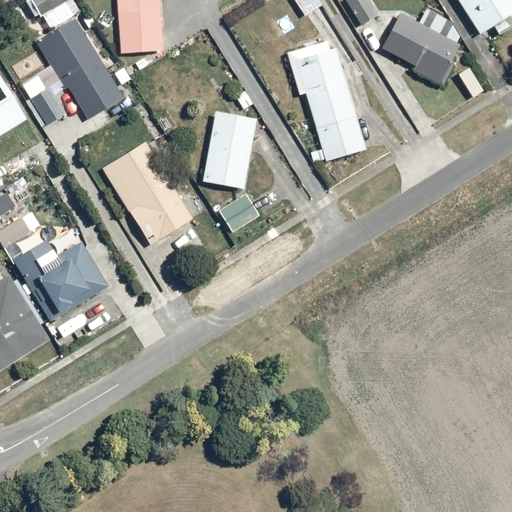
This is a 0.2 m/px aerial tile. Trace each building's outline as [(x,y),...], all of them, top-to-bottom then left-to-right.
[(72,1),(71,0),(27,0),(41,21),(72,1)] [(161,0),(118,0),(122,54),(165,51),(161,0)] [(320,3),(317,0),(292,0),(301,14),(320,3)] [(377,14),(367,0),(342,0),(359,25),(377,14)] [(511,0),(457,0),(481,36),(495,27),(501,36),(511,29),(511,0)] [(420,22),(402,13),(383,49),(416,66),(415,69),(442,83),(462,45),(458,43),(461,36),(453,22),(427,8),(420,22)] [(76,18),(37,42),(66,89),(68,87),(89,120),(126,98),(76,18)] [(300,95),(307,94),(327,161),(368,149),(338,49),(332,51),(329,41),(288,53),(300,95)] [(1,74),(0,74),(0,136),(28,120),(1,74)] [(68,109),(52,82),(31,95),(37,106),(47,122),(68,109)] [(258,119),(217,111),(203,183),(245,190),(258,119)] [(147,142),(105,168),(153,245),(196,219),(147,142)] [(255,215),(241,193),(216,210),(230,232),(255,215)] [(49,239),(13,260),(51,323),(110,287),(83,243),(60,257),(49,239)] [(0,374),(54,341),(13,275),(0,282),(0,374)]
